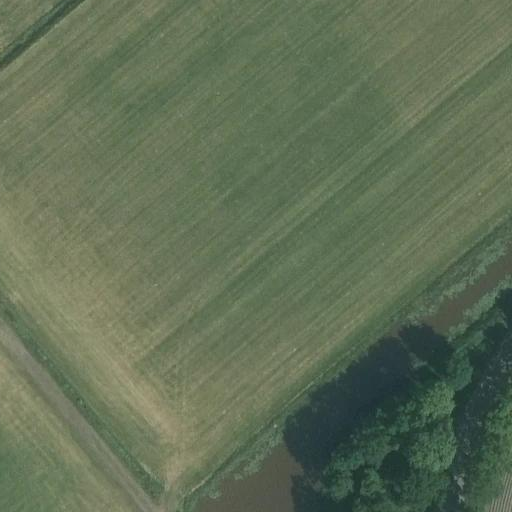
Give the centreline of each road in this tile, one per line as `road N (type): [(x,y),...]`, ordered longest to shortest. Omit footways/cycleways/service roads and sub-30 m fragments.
road 1 (track): [(151,511),(0,330)]
road 2 (tertiary): [(454,511),(481,418),(511,351)]
